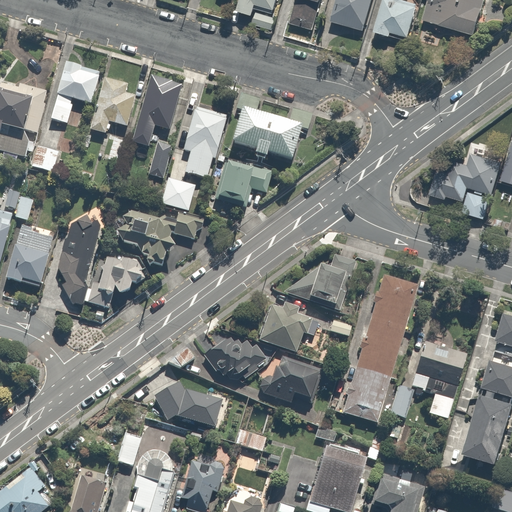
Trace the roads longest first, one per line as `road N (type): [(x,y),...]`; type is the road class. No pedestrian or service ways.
road 1 (residential): [(39,0),(356,89),(404,143)]
road 2 (tertiary): [(335,195),(79,383)]
road 3 (residential): [(511,268),(412,238),(335,195)]
road 4 (tertiary): [(511,63),(404,143)]
